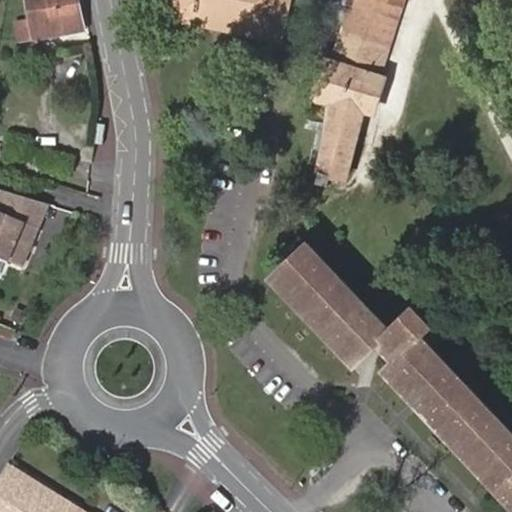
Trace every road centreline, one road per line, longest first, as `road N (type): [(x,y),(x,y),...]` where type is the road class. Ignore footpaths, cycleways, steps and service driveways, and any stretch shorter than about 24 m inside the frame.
road 1 (residential): [(110,0),(136,141),(125,304)]
road 2 (residential): [(175,411),(187,393),(190,350),(166,316),(125,304)]
road 3 (residential): [(175,411),(271,511)]
road 4 (residential): [(125,304),(104,309),(73,337),(67,379),(74,398)]
